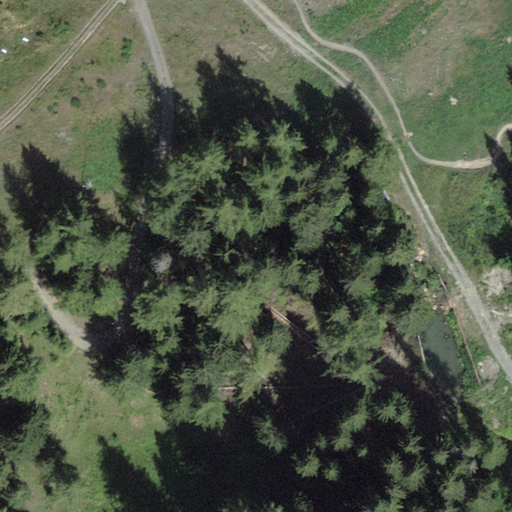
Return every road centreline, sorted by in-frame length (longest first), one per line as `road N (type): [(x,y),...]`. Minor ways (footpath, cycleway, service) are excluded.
road 1 (track): [(0,246),(74,341),(122,337),(132,243),(165,100),(138,0)]
road 2 (track): [(459,258),(355,94),(251,0)]
